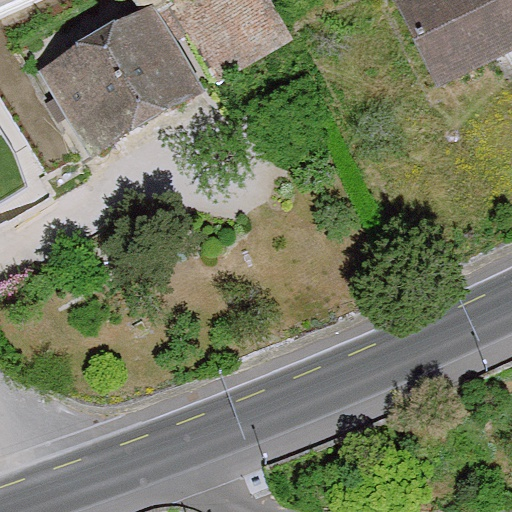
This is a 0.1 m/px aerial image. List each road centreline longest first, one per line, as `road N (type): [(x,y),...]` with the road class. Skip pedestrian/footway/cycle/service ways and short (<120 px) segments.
road 1 (secondary): [(511,300),(192,446)]
road 2 (secondary): [(192,446),(3,511)]
